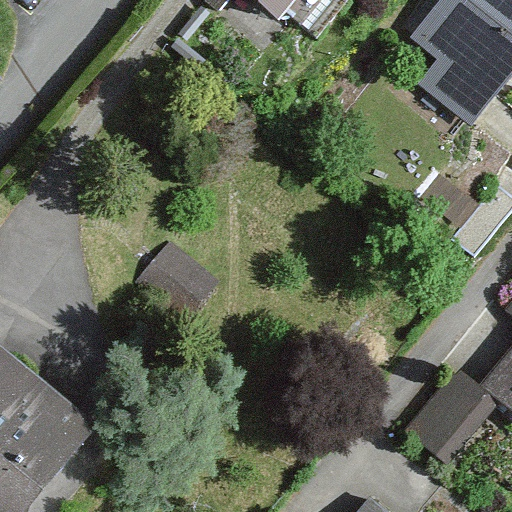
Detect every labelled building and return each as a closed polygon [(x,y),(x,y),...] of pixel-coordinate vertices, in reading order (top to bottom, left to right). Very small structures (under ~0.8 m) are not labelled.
[(246,0),(269,21),(287,0),(246,0)] [(511,0),(412,0),(360,65),(435,126),(511,30),(511,0)] [(198,312),(226,276),(176,236),(148,272),(198,312)] [(432,363),(384,423),(424,454),(469,397),(511,431),(511,263),(480,304),(501,321),(454,380),(432,363)] [(0,356),(0,511),(10,511),(83,426),(0,356)] [(265,511),(264,511),(262,511),(373,511),(346,489),(327,511),(265,511)]
